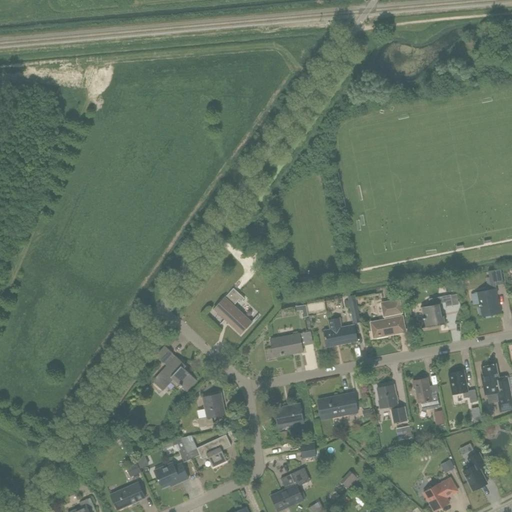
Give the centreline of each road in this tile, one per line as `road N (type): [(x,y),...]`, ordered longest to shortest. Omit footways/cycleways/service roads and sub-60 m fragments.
road 1 (unclassified): [(159,306),(373,0)]
road 2 (residential): [(511,335),(250,384)]
road 3 (unclassified): [(14,511),(159,306)]
road 4 (residential): [(175,511),(255,472),(250,384)]
road 5 (residential): [(250,384),(159,306)]
